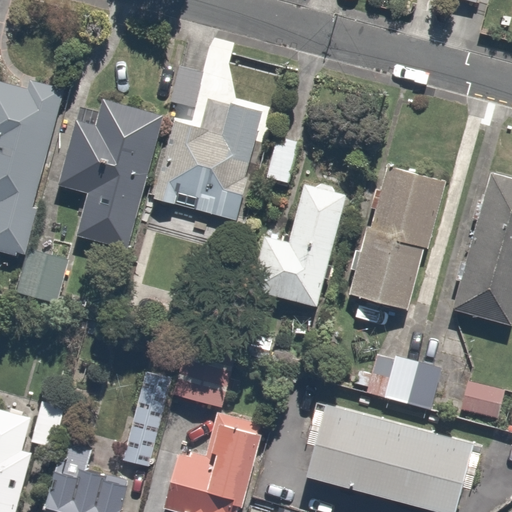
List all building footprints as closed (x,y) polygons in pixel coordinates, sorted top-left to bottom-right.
[(206,72),(176,64),(166,101),(196,109),(206,72)] [(0,250),(23,256),(37,203),(30,201),(60,87),(27,78),(25,85),(0,78),(0,250)] [(157,111),(102,95),(94,123),(75,117),(56,182),(84,190),(72,233),(117,246),(157,111)] [(219,127),(174,116),(153,197),(236,218),(264,111),(226,101),(219,127)] [(298,138),(272,134),(265,175),(291,180),(298,138)] [(408,307),(441,178),(381,162),(348,291),(408,307)] [(511,176),(486,170),(452,305),(511,320),(511,176)] [(316,305),(342,188),(300,179),(287,236),(258,229),(244,289),(316,305)] [(54,297),(62,255),(28,249),(20,291),(54,297)] [(220,402),(229,356),(181,346),(171,392),(220,402)] [(442,365),(375,349),(365,391),(432,407),(442,365)] [(505,387),(463,378),(457,407),(498,416),(505,387)] [(150,463),(166,385),(134,379),(119,457),(150,463)] [(55,447),(64,403),(35,397),(26,441),(55,447)] [(275,474),(415,511),(431,511),(450,442),(295,401),(275,474)] [(19,448),(26,411),(0,406),(0,511),(16,511),(28,449),(19,448)] [(205,456),(174,449),(161,507),(184,511),(239,511),(259,424),(215,414),(205,456)] [(122,511),(131,476),(85,465),(91,440),(63,433),(43,511),(122,511)]
